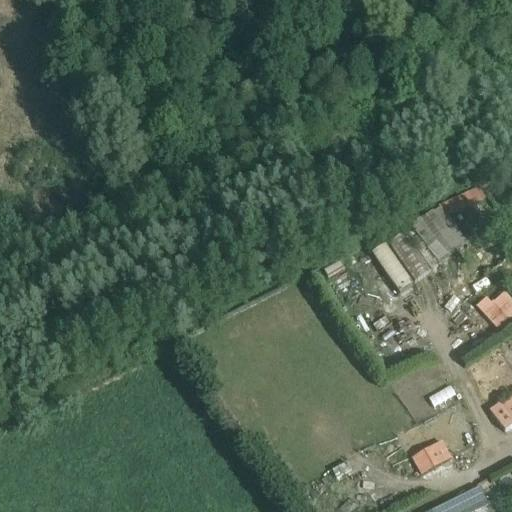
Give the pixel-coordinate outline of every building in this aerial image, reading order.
[(487,196),(511,182),(511,173),(482,189),(482,188),(478,190),(478,189),(471,194),(470,193),(462,199),(460,198),(441,209),(467,246),(480,263),(490,255),(478,238),(492,229),(500,239),(510,230),(502,219),(492,226),(483,215),(495,207),(487,196)] [(411,231),(389,247),(415,285),(467,246),(441,209),(410,230),(411,231)] [(486,301),(476,310),(500,336),(511,327),(511,307),(504,297),(492,308),(486,301)] [(499,407),(489,414),(505,434),(511,429),(511,401),(500,410),(499,407)] [(426,457),(436,474),(444,470),(442,468),(451,462),(441,448),(433,453),(426,457)] [(469,496),(438,511),(482,511),(489,509),(480,490),(472,494),(469,496)]
